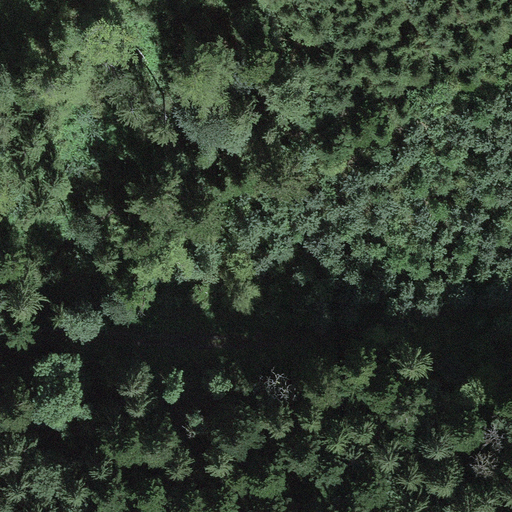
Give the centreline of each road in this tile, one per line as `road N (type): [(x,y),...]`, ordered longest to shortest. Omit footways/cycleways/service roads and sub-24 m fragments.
road 1 (track): [(511,34),(205,161),(73,240),(0,297)]
road 2 (track): [(0,324),(86,334),(288,336),(511,294)]
